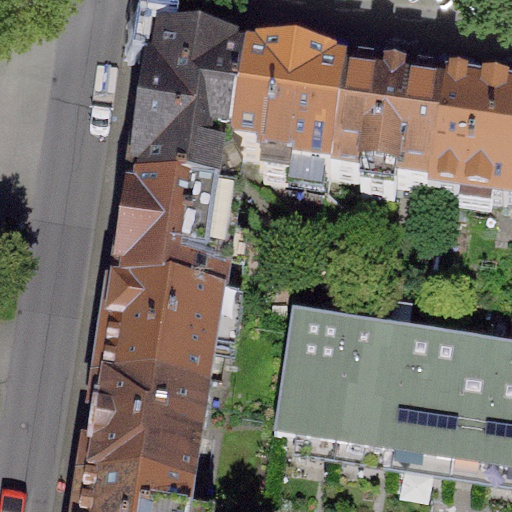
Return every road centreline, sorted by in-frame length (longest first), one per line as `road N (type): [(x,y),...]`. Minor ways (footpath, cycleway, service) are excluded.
road 1 (residential): [(25,511),(98,0)]
road 2 (residential): [(511,42),(138,0)]
